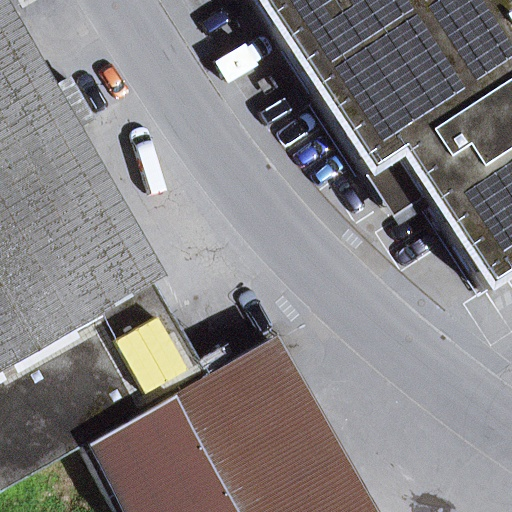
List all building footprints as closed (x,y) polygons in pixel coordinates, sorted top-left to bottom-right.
[(511,0),(244,0),(360,177),(391,157),(412,190),(479,292),(511,270),(511,0)] [(0,12),(0,490),(80,446),(166,397),(199,378),(144,281),(151,278),(84,160),(68,132),(89,120),(67,80),(45,92),(0,12)] [(391,157),(360,177),(381,210),(412,190),(391,157)] [(238,350),(261,338),(244,309),(222,322),(238,350)] [(371,511),(332,440),(273,336),(199,378),(166,397),(231,511),(371,511)] [(231,511),(166,397),(80,446),(117,511),(231,511)]
